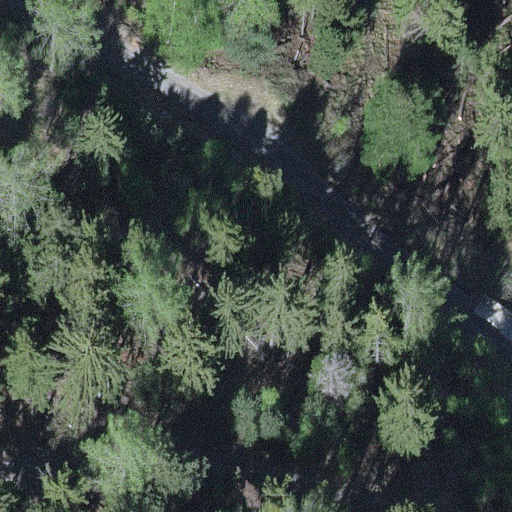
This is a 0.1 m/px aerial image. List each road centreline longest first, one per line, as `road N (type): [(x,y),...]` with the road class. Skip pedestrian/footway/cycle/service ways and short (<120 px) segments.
road 1 (track): [(0,4),(44,10),(341,207),(511,340)]
road 2 (track): [(414,511),(290,462),(0,471)]
